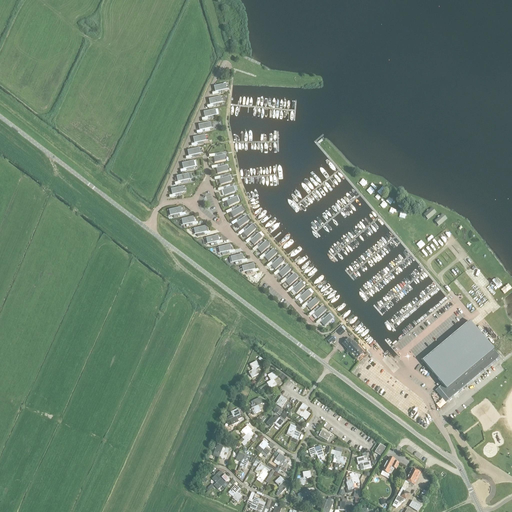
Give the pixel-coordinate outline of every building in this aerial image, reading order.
[(215,87),(216,92),(218,92),(219,95),(221,94),(220,91),(229,89),(226,90),(225,85),(228,84),(215,87)] [(210,99),(211,105),(213,105),(213,107),(216,107),(215,104),(224,102),(221,103),(220,97),(223,97),(210,99)] [(205,112),(206,118),(208,117),(208,120),(211,120),(210,117),(219,115),(216,115),(215,110),(217,110),(217,109),(205,112)] [(199,125),(201,131),(202,130),(203,133),(205,132),(205,130),(213,128),(211,128),(209,123),(212,122),(199,125)] [(194,138),(195,144),(197,143),(198,146),(200,145),(200,143),(208,141),(208,140),(205,141),(204,136),(207,135),(194,138)] [(189,151),(190,156),(192,156),(192,159),(195,158),(194,155),(203,154),(202,153),(200,154),(199,149),(201,148),(189,151)] [(214,163),(225,161),(224,156),(224,155),(218,157),(217,154),(215,154),(215,157),(213,157),(213,158),(214,158),(215,163),(214,163)] [(196,161),(183,164),(184,169),(186,169),(187,172),(193,170),(193,167),(197,167),(197,166),(194,167),(193,162),(196,161)] [(217,174),(228,172),(227,172),(226,166),(227,166),(220,168),(220,165),(217,165),(218,168),(216,169),(217,174)] [(178,176),(179,182),(181,182),(181,185),(184,184),(183,181),(192,179),(191,179),(189,180),(188,175),(190,174),(178,176)] [(220,185),(221,185),(231,182),(229,177),(230,177),(229,177),(223,179),(223,176),(220,177),(221,179),(219,180),(221,185),(220,185)] [(172,189),(173,195),(175,195),(176,197),(178,197),(178,194),(186,192),(183,193),(182,187),(185,187),(172,189)] [(224,196),(235,193),(235,192),(234,193),(232,188),(233,187),(227,189),(226,187),(223,187),(224,190),(222,191),(223,191),(225,196),(224,196)] [(237,198),(235,198),(234,196),(227,198),(228,201),(227,202),(229,207),(239,203),(238,203),(236,198),(237,198)] [(181,214),(180,208),(167,211),(170,210),(171,216),(168,216),(169,217),(177,215),(178,217),(180,217),(180,214),(181,214)] [(233,218),(243,213),(240,208),(241,208),(240,208),(235,211),(233,208),(231,209),(232,212),(231,213),(233,217),(233,218)] [(243,218),(242,216),(236,220),(238,222),(236,223),(236,224),(237,224),(239,228),(248,222),(245,218),(245,217),(243,218)] [(194,223),(193,217),(180,220),(183,220),(184,225),(181,226),(190,224),(190,227),(193,226),(192,223),(194,223)] [(247,237),(247,238),(255,230),(255,231),(251,227),(252,226),(251,226),(247,230),(245,228),(243,230),(245,232),(243,233),(243,234),(244,233),(247,237)] [(206,232),(205,227),(192,230),(195,229),(196,234),(193,235),(202,233),(203,236),(205,236),(204,233),(206,232)] [(254,246),(262,239),(262,238),(262,239),(258,235),(259,234),(254,238),(252,236),(250,238),(252,240),(250,241),(250,242),(251,241),(254,245),(254,246)] [(219,242),(217,236),(204,239),(205,239),(207,239),(208,244),(206,244),(206,245),(214,243),(215,245),(217,245),(217,242),(219,242)] [(261,254),(269,247),(269,246),(269,247),(265,243),(266,242),(261,246),(259,244),(257,246),(259,248),(257,249),(257,250),(258,250),(261,253),(261,254)] [(231,251),(230,245),(217,248),(220,248),(221,253),(218,254),(227,252),(227,255),(230,254),(229,252),(231,251)] [(268,262),(276,255),(272,251),(273,251),(273,250),(268,255),(266,252),(264,254),(266,256),(264,258),(265,258),(268,262)] [(243,261),(242,255),(229,258),(232,257),(233,263),(230,263),(239,262),(239,264),(242,264),(241,261),(243,261)] [(275,270),(284,263),(283,263),(280,259),(275,263),(273,261),(271,262),(273,264),(271,266),(272,266),(275,270)] [(250,271),(251,274),(253,273),(253,270),(254,270),(253,264),(240,267),(243,267),(244,272),(241,273),(242,273),(250,271)] [(282,278),(291,271),(290,271),(287,267),(282,271),(280,269),(278,270),(280,273),(278,274),(279,274),(282,278)] [(289,286),(298,279),(297,279),(294,275),(289,279),(287,277),(285,278),(287,281),(286,282),(289,286)] [(501,283),(497,278),(492,282),(496,287),(501,283)] [(296,294),(305,287),(304,287),(301,283),(296,287),(294,285),(292,287),(294,289),(293,290),(296,294)] [(303,302),(303,303),(312,295),(311,296),(308,291),(303,295),(301,293),(299,295),(301,297),(300,298),(303,302)] [(310,310),(311,311),(319,303),(318,304),(315,300),(315,299),(310,303),(308,301),(306,303),(308,305),(307,306),(307,307),(307,306),(311,310),(310,310)] [(317,319),(318,319),(326,312),(326,311),(325,312),(322,308),(322,307),(317,311),(315,309),(313,311),(315,313),(314,314),(314,315),(314,314),(318,318),(317,319)] [(511,326),(501,313),(478,332),(507,365),(511,361),(511,326)] [(325,327),(333,320),(332,320),(329,316),(329,315),(324,320),(323,317),(321,319),(322,321),(321,323),(325,327)] [(470,322),(423,362),(442,385),(443,385),(470,362),(490,346),(470,322)] [(342,345),(352,355),(353,354),(358,359),(364,353),(359,348),(358,349),(349,339),(342,345)] [(490,346),(470,362),(480,374),(500,357),(497,353),(490,346)] [(250,365),(253,371),(256,369),(260,367),(257,362),(250,365)] [(443,385),(442,385),(439,388),(449,400),(480,374),(470,362),(443,385)] [(253,371),(249,373),(252,378),(259,375),(256,369),(253,371)] [(268,376),(271,381),(274,380),(277,378),(274,372),(268,376)] [(271,381),(267,383),(270,389),(277,385),(274,380),(271,381)] [(282,408),(287,400),(281,396),(276,405),(282,408)] [(253,401),(255,407),(258,406),(261,404),(262,404),(260,398),(253,401)] [(255,407),(251,409),(254,415),(261,411),(260,409),(263,408),(261,404),(258,406),(255,407)] [(299,415),(301,417),(304,414),(306,411),(308,407),(303,404),(299,410),(302,412),(299,415)] [(231,413),(233,418),(234,418),(236,417),(243,414),(242,412),(241,413),(240,411),(239,412),(238,409),(231,413)] [(304,414),(301,417),(306,421),(311,415),(306,411),(304,414)] [(272,428),(274,424),(276,422),(279,418),(276,416),(273,419),(272,418),(267,423),(272,428)] [(234,418),(233,418),(229,420),(227,421),(226,421),(229,427),(239,422),(236,417),(234,418)] [(274,424),(279,428),(284,422),(279,418),(276,422),(274,424)] [(288,432),(294,434),(295,431),(297,427),(291,425),(288,432)] [(242,431),(246,436),(248,434),(251,432),(252,431),(248,426),(242,431)] [(322,430),(319,437),(327,442),(331,435),(322,430)] [(294,434),(292,438),(298,441),(301,434),(295,431),(294,434)] [(246,436),(240,441),(242,443),(245,441),(247,443),(252,438),(250,436),(253,434),(251,432),(248,434),(246,436)] [(215,452),(220,454),(221,454),(222,451),(223,448),(225,444),(219,441),(215,452)] [(259,447),(264,450),(266,448),(269,445),(264,441),(259,447)] [(381,456),(386,448),(380,444),(375,453),(381,456)] [(221,454),(220,454),(219,458),(225,460),(229,450),(226,449),(223,448),(222,451),(221,454)] [(264,450),(261,454),(266,458),(270,452),(266,448),(264,450)] [(311,457),(317,455),(316,452),(315,448),(309,450),(311,457)] [(336,464),(339,464),(340,460),(340,457),(342,450),(336,448),(334,459),(337,459),(336,464)] [(317,455),(318,459),(324,457),(322,450),(316,452),(317,455)] [(236,460),(241,463),(242,463),(243,460),(245,456),(239,453),(236,460)] [(275,461),(280,464),(281,464),(282,461),(283,461),(284,458),(285,458),(280,454),(275,461)] [(242,463),(241,463),(240,467),(245,469),(249,462),(246,461),(247,457),(245,456),(243,460),(242,463)] [(382,459),(388,462),(383,472),(388,475),(391,476),(394,469),(396,470),(399,464),(395,462),(396,461),(390,458),(389,460),(386,459),(387,458),(384,456),(382,459)] [(358,465),(360,464),(362,470),(364,470),(371,468),(370,462),(369,462),(366,463),(365,459),(364,457),(357,459),(358,465)] [(281,464),(280,464),(278,468),(277,469),(275,472),(278,473),(280,469),(285,472),(289,466),(287,465),(289,462),(286,460),(284,458),(283,461),(282,461),(281,464)] [(256,470),(261,474),(263,471),(265,468),(266,466),(261,462),(256,470)] [(275,472),(277,469),(269,463),(267,466),(275,472)] [(261,474),(257,480),(259,482),(261,479),(264,481),(268,475),(266,474),(268,471),(269,472),(270,471),(265,468),(263,471),(261,474)] [(405,481),(406,481),(409,483),(414,486),(421,474),(412,469),(405,481)] [(216,484),(220,481),(222,478),(222,479),(225,475),(221,471),(212,479),(216,484)] [(269,475),(270,475),(266,482),(268,484),(274,474),(272,473),(271,472),(269,475)] [(349,475),(350,478),(351,477),(352,482),(353,485),(353,484),(359,483),(357,475),(354,476),(354,474),(349,475)] [(222,478),(220,481),(216,484),(221,488),(222,487),(225,489),(228,485),(226,483),(229,480),(225,475),(222,479),(222,478)] [(275,482),(279,487),(282,485),(285,482),(281,477),(275,482)] [(351,477),(350,478),(347,479),(348,483),(346,483),(348,489),(346,489),(347,494),(353,492),(352,489),(355,489),(353,484),(353,485),(352,482),(351,477)] [(279,487),(276,490),(280,494),(286,489),(284,487),(290,482),(286,480),(285,482),(282,485),(279,487)] [(408,485),(409,483),(406,481),(393,507),(396,509),(401,505),(406,501),(409,495),(404,492),(408,485)] [(230,491),(235,495),(236,495),(238,493),(240,491),(241,490),(239,488),(235,485),(230,491)] [(301,501),(305,498),(307,497),(307,496),(310,495),(311,494),(314,492),(313,490),(310,492),(308,490),(306,490),(304,491),(298,495),(301,501)] [(236,495),(235,495),(233,499),(237,503),(242,497),(239,494),(241,492),(240,491),(238,493),(236,495)] [(305,498),(308,503),(314,500),(311,494),(310,495),(307,496),(307,497),(305,498)] [(256,511),(257,507),(259,504),(260,501),(261,500),(255,497),(250,508),(256,511)] [(325,508),(323,511),(325,511),(329,511),(333,503),(329,501),(330,498),(328,498),(327,501),(327,500),(326,505),(325,508)] [(323,511),(325,508),(326,505),(327,500),(325,500),(324,503),(323,502),(323,503),(320,502),(317,509),(323,511)] [(257,507),(256,511),(258,511),(262,511),(264,506),(262,505),(263,503),(260,501),(259,504),(257,507)] [(413,501),(409,507),(417,511),(421,506),(413,501)] [(338,511),(339,511),(346,511),(346,510),(346,507),(346,503),(340,502),(340,507),(337,507),(337,511),(335,511),(334,511),(338,511)]
